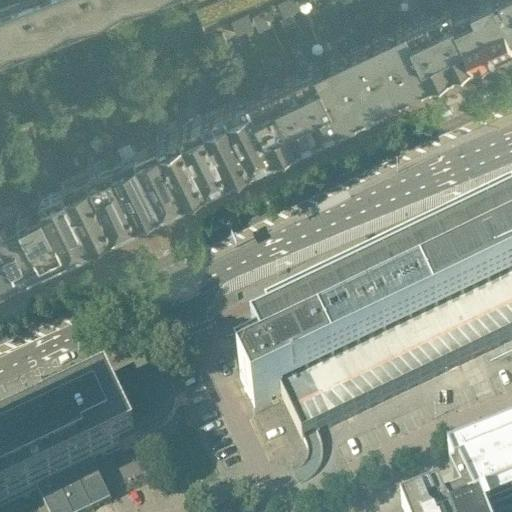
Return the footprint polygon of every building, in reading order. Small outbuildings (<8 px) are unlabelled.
[(43,36),(69,20),(100,15),(123,0),(0,0),(0,49),(13,41),(43,36)] [(191,0),(201,25),(266,0),(191,0)] [(292,12),(286,0),(281,0),(277,2),(284,16),(292,12)] [(296,0),(286,0),(292,12),(300,8),(296,0)] [(475,54),(452,8),(454,7),(450,0),(447,0),(427,10),(453,64),(475,54)] [(472,0),(467,0),(454,7),(452,8),(475,54),(494,44),(472,0)] [(511,35),(511,29),(498,0),(472,0),(494,44),(511,35)] [(511,0),(498,0),(511,29),(511,0)] [(453,64),(427,10),(406,20),(431,74),(453,64)] [(247,12),(239,16),(245,30),(253,26),(247,12)] [(245,30),(239,16),(231,20),(237,34),(245,30)] [(431,74),(406,20),(383,31),(409,85),(431,74)] [(409,85),(383,31),(361,42),(387,96),(409,85)] [(387,96),(361,42),(338,52),(364,106),(387,96)] [(338,52),(318,62),(316,63),(342,117),(364,106),(338,52)] [(342,117),(316,63),(318,62),(317,60),(293,71),(320,128),(342,117)] [(320,128),(293,71),(271,82),(297,138),(320,128)] [(297,138),(271,82),(248,93),(249,93),(248,93),(275,149),(297,138)] [(275,149),(248,93),(226,104),(253,160),(275,149)] [(253,160),(226,104),(204,114),(231,170),(253,160)] [(231,170),(204,114),(181,125),(208,181),(231,170)] [(208,181),(181,125),(158,136),(159,138),(186,192),(208,181)] [(186,192),(159,138),(136,150),(162,204),(186,192)] [(162,204),(136,150),(112,161),(138,215),(162,204)] [(138,215),(112,161),(88,172),(114,226),(138,215)] [(114,226),(88,172),(65,184),(91,237),(114,226)] [(91,237),(65,184),(41,195),(44,201),(67,249),(91,237)] [(253,343),(265,368),(240,381),(254,411),(281,397),(302,442),(511,341),(511,195),(266,313),(275,332),(253,343)] [(67,249),(44,201),(31,207),(29,205),(20,209),(44,260),(67,249)] [(44,260),(20,209),(18,207),(0,216),(0,226),(22,271),(44,260)] [(0,280),(22,271),(0,226),(0,280)] [(0,511),(0,506),(36,490),(46,511),(90,511),(111,502),(92,464),(120,450),(123,455),(164,435),(168,433),(170,430),(173,427),(175,424),(176,420),(177,417),(178,413),(177,409),(177,405),(175,401),(173,398),(171,395),(168,392),(165,390),(161,388),(157,387),(154,387),(150,387),(144,388),(135,369),(104,384),(105,386),(0,435),(0,511)] [(511,511),(511,439),(449,465),(452,471),(455,480),(469,511),(511,511)] [(469,511),(455,480),(450,482),(462,506),(446,511),(445,511),(440,499),(406,511),(469,511)]
